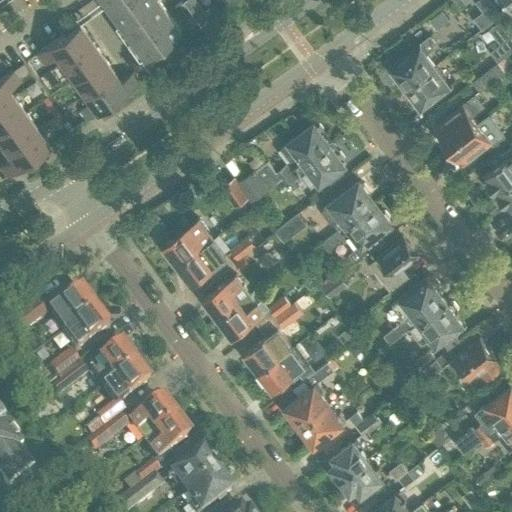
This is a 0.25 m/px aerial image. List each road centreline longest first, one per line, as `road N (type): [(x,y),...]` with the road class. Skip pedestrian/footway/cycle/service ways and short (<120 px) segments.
road 1 (residential): [(310,511),(99,221)]
road 2 (residential): [(511,310),(323,62)]
road 3 (tertiary): [(314,0),(67,172)]
road 4 (tertiary): [(99,221),(323,62)]
